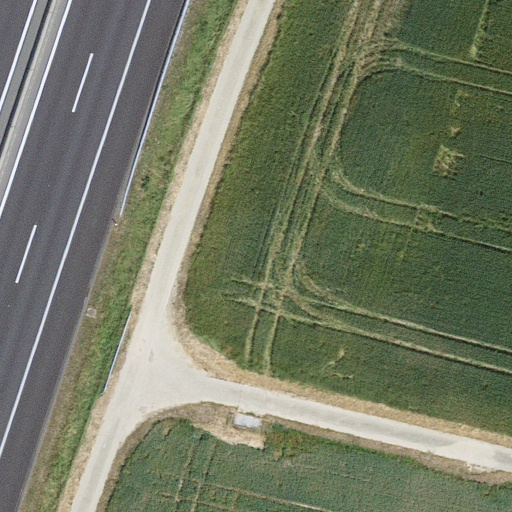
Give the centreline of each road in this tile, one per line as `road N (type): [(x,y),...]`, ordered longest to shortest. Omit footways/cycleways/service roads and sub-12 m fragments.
road 1 (track): [(82,511),(131,370),(511,459)]
road 2 (track): [(263,0),(131,370)]
road 3 (motorway): [(0,334),(110,0)]
